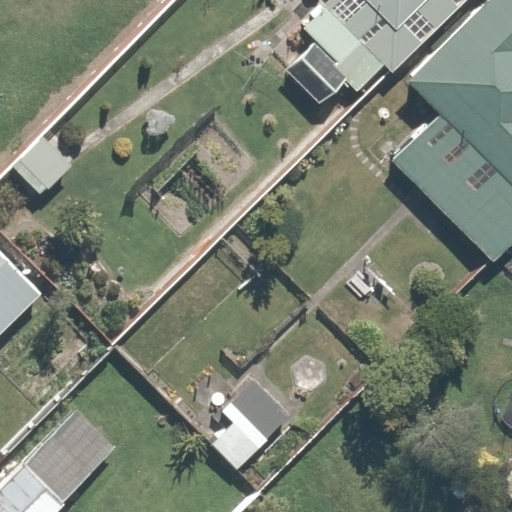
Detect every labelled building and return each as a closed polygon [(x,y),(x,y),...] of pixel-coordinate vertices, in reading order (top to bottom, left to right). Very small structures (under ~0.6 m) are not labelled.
[(372,54),(398,77),(467,0),(322,0),(277,51),(330,100),(372,54)] [(511,0),(485,0),(409,81),(439,109),(388,163),(485,255),(511,226),(511,191),(511,190),(511,188),(511,0)] [(0,335),(40,294),(0,256),(0,335)] [(0,511),(42,511),(66,491),(22,442),(0,462),(0,511)] [(511,500),(511,448),(486,477),(511,500)] [(219,511),(239,492),(210,463),(162,511),(219,511)]
